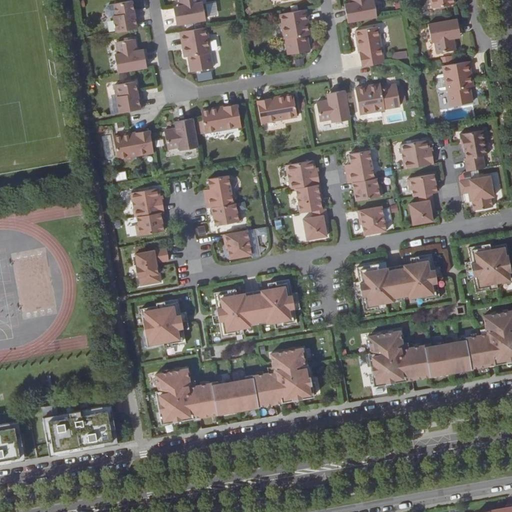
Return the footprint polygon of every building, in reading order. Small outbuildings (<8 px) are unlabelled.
[(177,25),(206,20),(203,2),(199,2),(198,0),(179,0),(181,10),(174,11),(177,25)] [(345,8),(348,22),(377,17),(373,0),(351,0),(352,7),(345,8)] [(430,0),(432,8),(455,4),(453,0),(430,0)] [(116,32),(140,28),(137,14),(135,14),(132,1),(114,4),(116,15),(113,16),(116,32)] [(216,2),(207,3),(208,16),(218,15),(216,2)] [(306,9),(280,14),(284,39),(287,39),(290,54),(309,51),(307,35),(310,35),(309,27),(307,27),(307,24),(308,23),(306,9)] [(460,33),(457,19),(428,24),(431,42),(435,41),(437,53),(456,50),(453,34),(460,33)] [(206,27),(180,32),(183,46),(184,45),(185,49),(183,49),(185,57),(188,57),(191,72),(211,68),(208,53),(211,52),(206,27)] [(362,67),(384,63),(377,27),(355,30),(358,48),(360,47),(361,53),(359,53),(362,67)] [(118,72),(147,67),(144,53),(137,54),(135,39),(116,42),(118,54),(115,55),(118,72)] [(469,61),(443,66),(444,74),(438,75),(436,78),(437,82),(440,84),(446,83),(446,85),(449,85),(450,91),(453,106),(472,103),(470,87),(473,86),(472,79),(470,79),(469,75),(471,75),(469,61)] [(119,113),(143,109),(141,95),(138,95),(136,81),(117,84),(119,96),(116,96),(119,113)] [(369,86),(355,88),(360,114),(385,110),(384,107),(400,104),(397,85),(381,87),(380,84),(373,85),(373,87),(369,88),(369,86)] [(350,119),(345,90),(331,93),(332,100),(316,103),(319,121),(331,119),(332,122),(350,119)] [(271,100),(271,98),(257,101),(261,123),(297,117),(293,94),(276,97),(276,99),(271,100)] [(218,108),(201,111),(205,133),(241,127),(237,104),(224,107),(224,109),(219,110),(218,108)] [(198,148),(193,118),(179,121),(180,128),(164,131),(168,149),(179,147),(180,151),(198,148)] [(117,159),(154,152),(150,130),(136,133),(136,135),(131,136),(131,134),(114,137),(117,159)] [(459,134),(461,144),(464,144),(465,147),(463,148),(464,153),(465,152),(466,158),(464,158),(466,171),(485,168),(483,156),(487,155),(483,130),(459,134)] [(404,169),(434,164),(432,152),(428,152),(427,149),(430,149),(430,148),(428,140),(400,145),(404,169)] [(369,150),(349,154),(352,170),(346,171),(348,183),(352,182),(374,178),(369,150)] [(290,189),(320,184),(318,172),(314,172),(313,170),(315,169),(314,160),(286,165),(290,189)] [(115,172),(116,180),(127,179),(126,171),(115,172)] [(434,174),(408,179),(410,190),(412,189),(413,196),(432,193),(437,192),(436,184),(434,184),(433,182),(436,181),(434,174)] [(212,208),(234,204),(228,175),(208,179),(210,189),(211,195),(204,196),(207,209),(212,208)] [(460,181),(462,194),(469,193),(472,192),(473,200),(472,200),(472,202),(474,210),(493,207),(491,197),(494,197),(494,194),(494,192),(494,187),(492,186),(490,176),(460,181)] [(378,186),(377,178),(352,182),(354,191),(356,190),(357,193),(354,193),(356,201),(383,196),(381,185),(378,186)] [(131,193),(135,217),(164,212),(162,200),(158,200),(158,197),(160,197),(158,188),(131,193)] [(434,206),(432,193),(419,196),(420,202),(409,204),(413,225),(433,221),(432,213),(431,207),(434,206)] [(237,211),(236,204),(212,208),(213,216),(215,215),(216,218),(214,218),(215,226),(242,221),(240,210),(237,211)] [(386,231),(382,207),(358,211),(359,218),(361,218),(362,225),(364,235),(386,231)] [(326,208),(313,211),(314,217),(303,219),(307,240),(327,236),(325,228),(324,222),(328,221),(326,208)] [(161,212),(137,217),(138,224),(135,225),(137,236),(164,231),(163,223),(161,224),(160,221),(162,221),(161,212)] [(198,235),(206,234),(205,224),(197,225),(198,235)] [(264,227),(255,229),(257,236),(266,233),(264,227)] [(252,255),(247,230),(223,235),(225,242),(227,242),(230,259),(252,255)] [(511,282),(511,276),(506,244),(490,247),(490,244),(468,248),(470,261),(465,262),(468,279),(473,278),(476,292),(498,288),(497,285),(511,282)] [(158,263),(169,261),(167,248),(135,253),(137,266),(135,266),(138,278),(139,277),(141,285),(161,282),(160,273),(158,273),(157,263),(158,263)] [(440,298),(438,284),(443,283),(440,267),(435,268),(432,254),(410,258),(411,264),(380,269),(378,264),(357,267),(359,281),(354,282),(357,299),(362,298),(365,312),(386,308),(385,302),(417,296),(418,302),(440,298)] [(237,295),(236,289),(214,293),(216,307),(211,308),(214,324),(219,323),(222,337),(244,333),(243,327),(275,322),(276,327),(298,324),(295,310),(300,309),(297,292),(292,293),(290,279),(268,283),(269,289),(237,295)] [(157,306),(141,309),(148,347),(164,344),(164,347),(186,343),(184,330),(189,329),(186,312),(181,313),(178,299),(156,303),(157,306)] [(403,349),(400,331),(368,336),(371,353),(369,354),(374,386),(511,361),(511,310),(484,316),(487,334),(466,338),(466,337),(459,339),(459,341),(432,346),(431,343),(424,345),(403,349)] [(211,383),(190,387),(187,369),(156,374),(159,391),(156,391),(161,424),(238,410),(314,396),(308,364),(305,365),(302,348),(271,354),(274,372),(253,376),(253,375),(246,376),(246,379),(219,384),(218,381),(211,382),(211,383)] [(110,395),(0,414),(0,458),(117,438),(110,395)]
